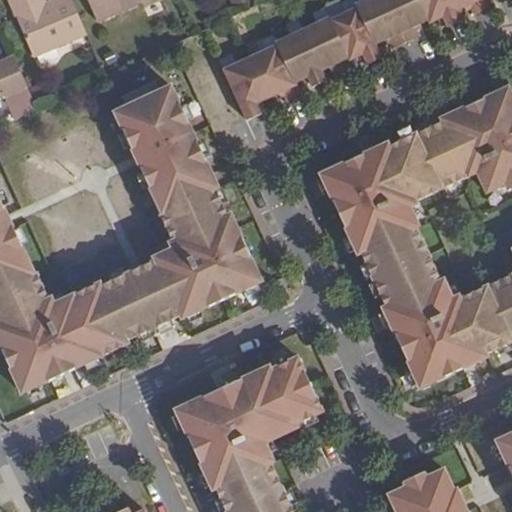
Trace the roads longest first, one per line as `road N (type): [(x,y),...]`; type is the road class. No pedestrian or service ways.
road 1 (residential): [(324,304),(262,164),(511,47)]
road 2 (residential): [(511,396),(419,438),(399,439),(381,427),(324,304)]
road 3 (residential): [(324,304),(125,394)]
road 4 (residential): [(125,394),(0,452)]
road 5 (residential): [(179,511),(125,394)]
